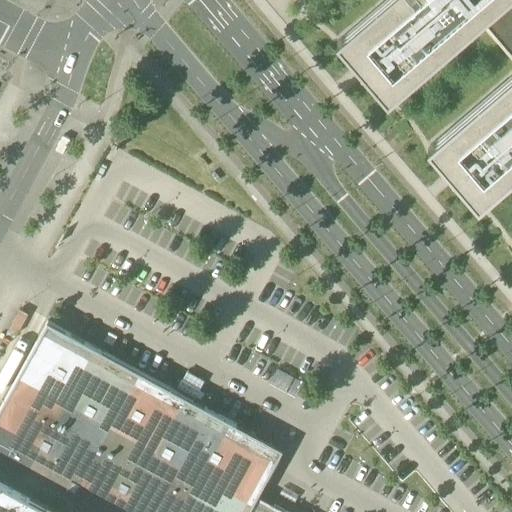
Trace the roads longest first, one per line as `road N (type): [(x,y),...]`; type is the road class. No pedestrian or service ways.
road 1 (tertiary): [(131,3),(511,445)]
road 2 (tertiary): [(511,351),(207,0)]
road 3 (unclassified): [(0,214),(61,104),(76,56)]
